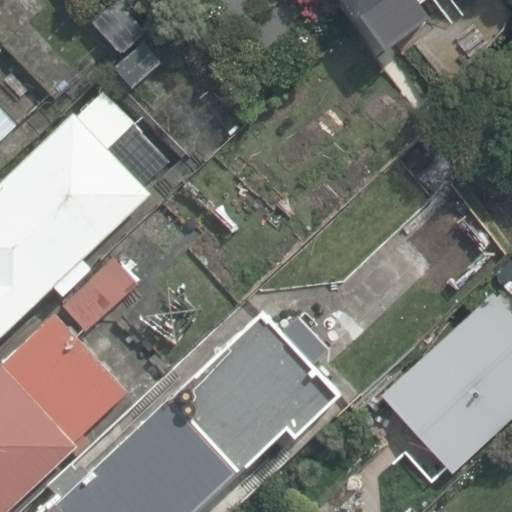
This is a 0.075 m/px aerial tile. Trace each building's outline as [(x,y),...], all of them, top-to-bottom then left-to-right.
[(336,0),(342,7),(347,3),(376,41),(423,5),(418,0),(336,0)] [(130,124),(101,93),(74,119),(67,112),(0,174),(0,327),(146,192),(105,148),(130,124)] [(0,144),(16,130),(0,113),(0,144)] [(0,510),(129,385),(50,298),(0,346),(0,510)] [(511,329),(487,302),(385,396),(455,473),(511,418),(511,329)] [(336,389),(258,307),(18,511),(175,511),(273,419),(289,431),(336,389)]
